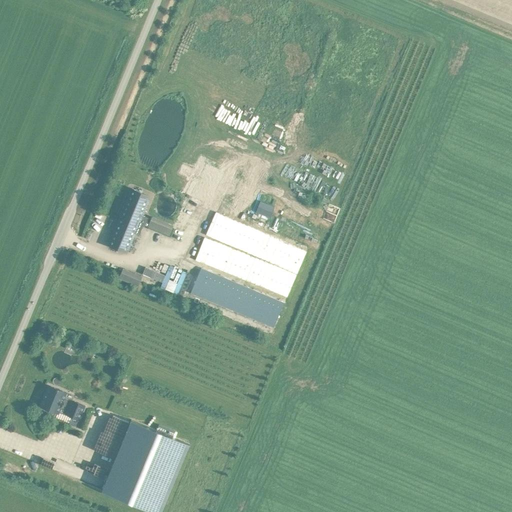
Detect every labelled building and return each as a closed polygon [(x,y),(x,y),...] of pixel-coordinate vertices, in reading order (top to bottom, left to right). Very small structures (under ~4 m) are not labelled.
[(192,117),(181,142),(186,144),(196,119),(192,117)] [(196,119),(186,144),(190,146),(201,121),(196,119)] [(201,121),(190,146),(195,148),(205,123),(201,121)] [(205,123),(195,148),(200,150),(210,124),(205,123)] [(210,124),(200,150),(204,151),(214,126),(210,124)] [(214,126),(204,151),(209,153),(219,128),(214,126)] [(219,128),(209,153),(213,155),(224,130),(219,128)] [(224,130),(213,155),(218,157),(228,132),(224,130)] [(228,132),(218,157),(222,159),(233,134),(228,132)] [(233,134),(222,159),(227,161),(237,136),(233,134)] [(237,136),(227,161),(231,163),(242,138),(237,136)] [(242,138),(231,163),(236,165),(246,139),(242,138)] [(246,139),(236,165),(240,166),(251,141),(246,139)] [(251,141),(240,166),(245,168),(255,143),(251,141)] [(255,143),(245,168),(249,170),(260,145),(255,143)] [(177,151),(167,176),(172,178),(182,153),(177,151)] [(182,153),(172,178),(176,180),(187,155),(182,153)] [(187,155),(176,180),(181,182),(191,157),(187,155)] [(191,157),(181,182),(185,184),(196,159),(191,157)] [(196,159),(185,184),(190,186),(200,161),(196,159)] [(200,161),(190,186),(194,188),(205,163),(200,161)] [(205,163),(194,188),(199,190),(209,164),(205,163)] [(209,164),(199,190),(203,191),(214,166),(209,164)] [(214,166),(203,191),(208,193),(218,168),(214,166)] [(218,168),(208,193),(212,195),(223,170),(218,168)] [(223,170),(212,195),(217,197),(227,172),(223,170)] [(227,172),(217,197),(222,199),(232,174),(227,172)] [(256,174),(252,173),(247,184),(251,186),(256,174)] [(232,174),(222,199),(226,201),(237,176),(232,174)] [(237,176),(226,201),(231,203),(241,178),(237,176)] [(241,178),(231,203),(235,205),(246,180),(241,178)] [(119,217),(142,226),(146,218),(142,216),(150,196),(131,189),(119,217)] [(259,202),(254,212),(269,218),(273,208),(259,202)] [(323,209),(319,209),(318,216),(329,217),(331,204),(323,203),(323,209)] [(139,235),(142,226),(119,217),(108,245),(126,253),(134,233),(139,235)] [(188,248),(195,241),(189,235),(182,243),(188,248)] [(282,305),(200,271),(190,294),(272,328),(282,305)] [(48,386),(40,406),(57,413),(59,409),(67,412),(66,414),(78,419),(84,406),(72,401),(71,403),(63,400),(66,393),(48,386)] [(131,420),(101,491),(152,511),(158,511),(187,443),(131,420)]
